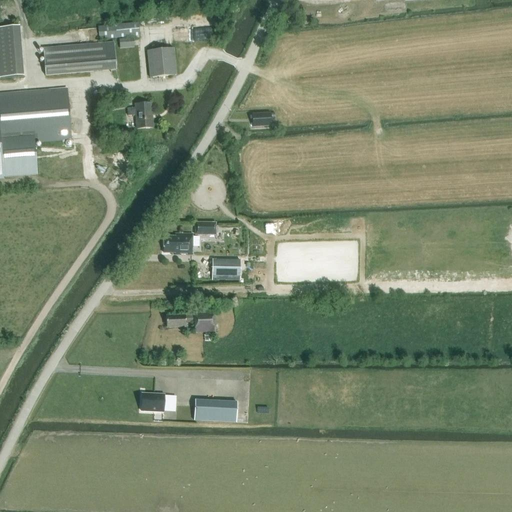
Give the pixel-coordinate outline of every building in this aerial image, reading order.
[(98,27),(99,40),(140,36),(138,23),(98,27)] [(20,26),(0,26),(0,77),(23,76),(20,26)] [(120,49),(134,48),(134,38),(119,40),(120,49)] [(43,49),(45,76),(116,70),(114,43),(43,49)] [(150,78),(175,75),(173,48),(147,51),(150,78)] [(71,139),(67,89),(0,94),(0,177),(43,174),(40,142),(71,139)] [(137,129),(153,128),(151,104),(135,105),(135,108),(127,109),(128,116),(136,115),(137,129)] [(252,127),(271,126),(270,114),(251,115),(252,127)] [(216,223),(195,222),(195,236),(216,236),(216,223)] [(192,235),(175,234),(175,237),(163,237),(163,253),(175,253),(175,255),(180,255),(180,254),(186,255),(186,256),(192,256),(192,235)] [(211,281),(240,281),(241,260),(212,260),(211,281)] [(194,313),(194,316),(185,316),(166,317),(166,328),(186,328),(185,323),(194,323),(194,333),(214,332),(214,312),(194,313)] [(164,396),(142,395),(141,412),(163,413),(164,396)] [(197,401),(196,421),(236,423),(237,403),(197,401)]
